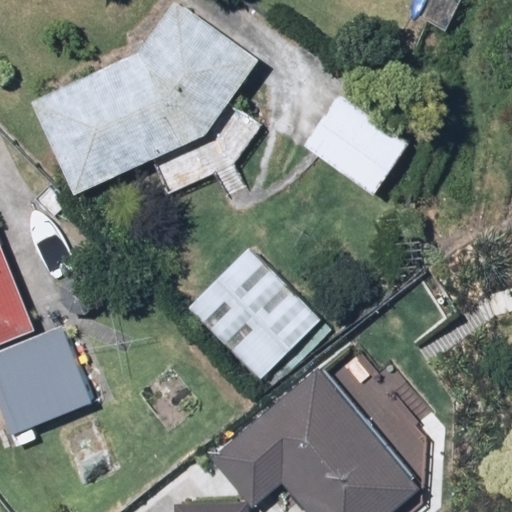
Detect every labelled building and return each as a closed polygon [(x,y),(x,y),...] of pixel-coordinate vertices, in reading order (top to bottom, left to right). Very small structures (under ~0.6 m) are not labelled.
[(29,106),(64,193),(182,146),(191,153),(254,69),(168,6),(121,70),(29,106)] [(335,102),(299,156),(363,199),(399,145),(335,102)] [(244,250),(189,305),(259,376),(315,322),(244,250)] [(0,335),(19,330),(0,271),(0,335)] [(70,342),(0,366),(0,408),(8,433),(92,405),(70,342)] [(276,495),(300,475),(334,511),(408,511),(444,480),(336,363),(261,432),(238,451),(276,495)]
